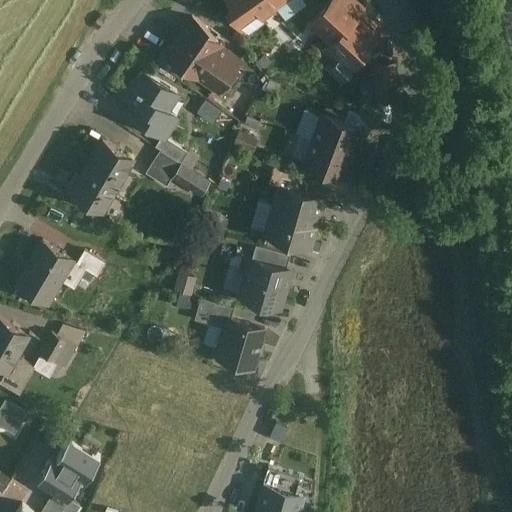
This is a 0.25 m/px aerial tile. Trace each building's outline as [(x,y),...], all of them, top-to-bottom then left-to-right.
[(228,0),(236,10),(231,14),(247,36),(264,24),(259,16),(267,10),(270,13),(280,6),(277,3),(281,0),(228,0)] [(352,0),(328,0),(304,26),(310,31),(318,30),(329,42),(330,42),(356,14),(357,14),(362,9),(352,0)] [(356,14),(330,42),(329,42),(324,47),(324,53),(330,53),(337,60),(347,68),(358,56),(360,57),(364,57),(368,52),(368,48),(366,47),(378,34),(357,14),(356,14)] [(207,28),(191,16),(165,54),(198,77),(218,90),(237,63),(225,54),(227,51),(220,45),(221,44),(204,32),(207,28)] [(337,60),(326,72),(340,84),(351,72),(347,68),(337,60)] [(393,63),(375,64),(376,100),(392,99),(391,90),(394,90),(393,63)] [(177,91),(143,70),(125,99),(132,103),(125,113),(161,136),(162,137),(163,136),(176,115),(166,108),(177,91)] [(371,117),(348,108),(343,121),(360,128),(359,131),(365,133),(371,117)] [(343,121),(322,113),(312,138),(351,152),(359,131),(360,128),(343,121)] [(187,151),(163,136),(162,137),(161,136),(155,146),(160,149),(180,162),(187,151)] [(351,152),(312,138),(303,162),(341,177),(351,152)] [(133,158),(102,140),(80,176),(71,191),(102,210),(112,192),(127,201),(145,172),(148,168),(133,158)] [(180,162),(160,149),(148,168),(145,172),(166,185),(171,176),(180,163),(180,162)] [(209,181),(180,163),(171,176),(201,195),(209,181)] [(303,176),(273,164),(268,183),(279,186),(279,185),(299,191),(303,176)] [(299,191),(279,185),(279,186),(265,233),(309,246),(323,198),(299,191)] [(229,238),(233,228),(215,221),(211,231),(229,238)] [(77,262),(42,241),(16,284),(18,285),(15,290),(28,298),(31,293),(46,302),(59,280),(73,288),(85,268),(86,267),(77,262)] [(255,258),(260,259),(284,266),(287,254),(258,246),(255,258)] [(104,262),(84,250),(77,262),(86,267),(85,268),(96,275),(104,262)] [(246,297),(285,309),(298,271),(284,266),(260,259),(246,297)] [(125,283),(130,271),(105,260),(100,272),(125,283)] [(193,300),(199,274),(180,269),(171,301),(190,306),(191,300),(193,300)] [(234,306),(200,297),(194,318),(223,327),(226,328),(229,318),(230,318),(234,306)] [(62,315),(55,329),(79,342),(87,327),(62,315)] [(0,317),(0,364),(6,368),(0,378),(0,381),(19,393),(34,366),(15,355),(28,334),(0,317)] [(230,318),(229,318),(226,328),(223,327),(217,347),(219,353),(218,356),(252,366),(264,328),(230,318)] [(76,345),(51,330),(38,352),(63,366),(76,345)] [(26,411),(5,398),(0,406),(0,415),(17,426),(26,411)] [(70,435),(56,457),(81,474),(86,477),(100,455),(70,435)] [(81,474),(56,457),(53,455),(38,478),(66,496),(81,474)] [(263,481),(254,511),(299,511),(305,493),(263,481)] [(38,511),(22,502),(15,511),(38,511)]
